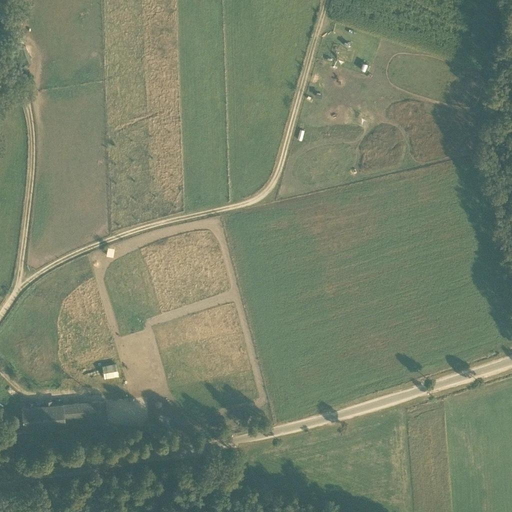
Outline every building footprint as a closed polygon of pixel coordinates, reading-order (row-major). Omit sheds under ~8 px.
[(355,54),(336,47),(333,56),(352,63),(355,54)] [(102,365),(104,378),(117,376),(116,363),(102,365)] [(72,418),(99,416),(97,401),(63,404),(64,427),(72,426),(72,418)] [(17,431),(64,427),(63,404),(21,408),(21,409),(22,409),(23,419),(16,420),(17,431)] [(143,429),(159,435),(162,427),(146,421),(143,429)]
